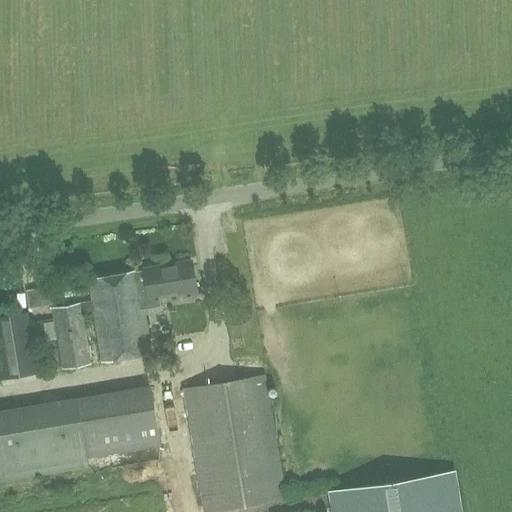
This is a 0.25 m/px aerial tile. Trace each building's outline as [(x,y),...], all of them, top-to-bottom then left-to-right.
[(144,298),(194,289),(189,261),(89,278),(93,300),(54,307),(64,368),(91,363),(83,312),(95,310),(103,361),(153,352),(144,298)] [(165,296),(166,310),(189,309),(188,294),(165,296)] [(40,371),(30,315),(0,320),(0,374),(1,379),(40,371)] [(185,389),(206,511),(207,511),(287,499),(266,375),(185,389)] [(152,386),(78,398),(88,456),(161,444),(152,386)] [(89,466),(88,456),(78,398),(0,410),(0,467),(2,480),(89,466)] [(462,511),(455,470),(329,491),(332,511),(462,511)]
